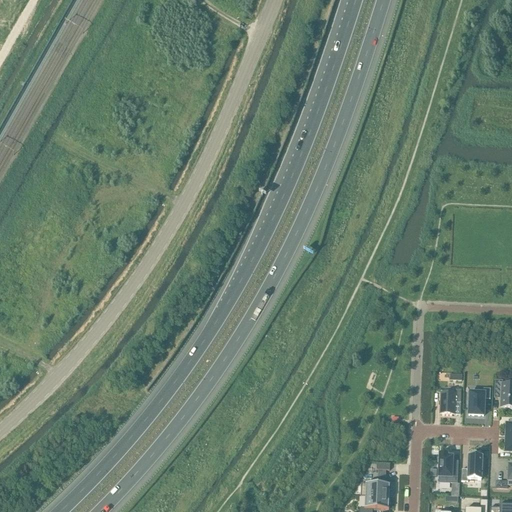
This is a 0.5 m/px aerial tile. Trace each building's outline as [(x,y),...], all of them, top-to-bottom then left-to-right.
[(494,396),(501,396),(500,409),(511,409),(511,386),(502,386),(502,382),(495,381),(494,396)] [(454,390),(454,395),(441,394),(440,415),(460,416),(461,391),(454,390)] [(469,408),(468,416),(470,416),(473,416),(473,417),(476,417),(479,417),(483,417),(484,400),(490,400),(490,390),(483,390),(483,394),(469,393),(469,402),(469,408)] [(447,455),(439,455),(438,484),(454,485),(457,485),(458,471),(452,471),(452,457),(447,457),(447,455)] [(462,470),(461,483),(468,483),(468,481),(481,481),(482,457),(468,456),(468,471),(462,470)] [(365,498),(365,497),(390,498),(390,491),(389,491),(389,487),(390,487),(390,486),(361,484),(360,498),(365,498)] [(390,506),(390,498),(365,497),(365,498),(365,509),(359,509),(359,511),(372,511),(372,510),(389,511),(389,510),(388,510),(388,506),(390,506)] [(480,510),(465,510),(464,511),(487,511),(488,501),(480,500),(480,510)]
